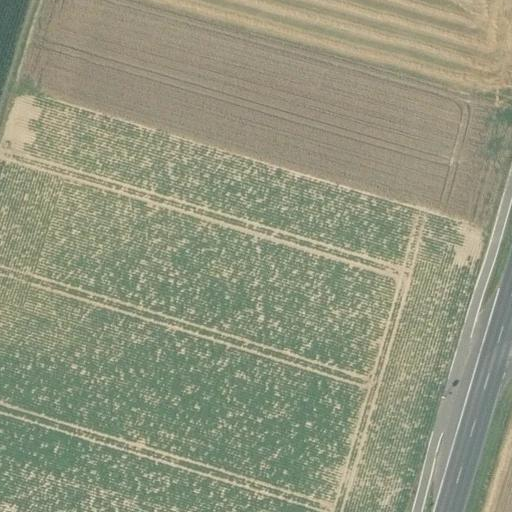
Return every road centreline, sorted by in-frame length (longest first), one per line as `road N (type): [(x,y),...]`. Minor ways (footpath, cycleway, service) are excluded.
road 1 (primary): [(448,511),(511,296)]
road 2 (track): [(0,125),(36,0)]
